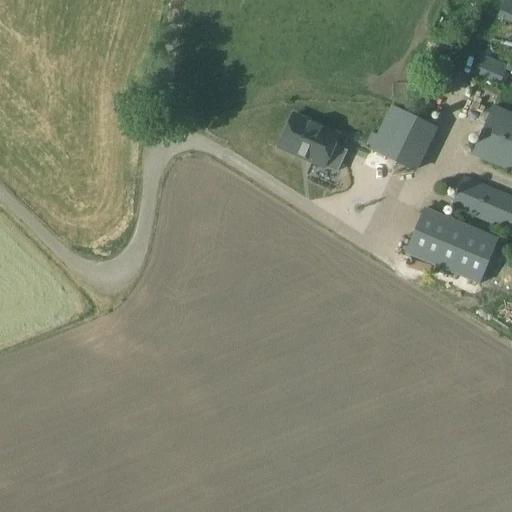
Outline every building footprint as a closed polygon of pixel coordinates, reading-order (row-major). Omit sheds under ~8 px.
[(511,24),(511,4),(506,2),(499,19),(511,24)] [(481,57),(473,75),(500,86),(508,68),(481,57)] [(511,171),(511,113),(495,106),(474,155),(511,171)] [(294,115),(279,147),(325,168),(325,167),(337,172),(347,152),(335,146),(339,135),(294,115)] [(413,171),(431,133),(393,115),(375,154),(413,171)] [(511,231),(511,197),(464,178),(452,206),(511,231)] [(480,284),(498,241),(425,210),(407,253),(480,284)]
